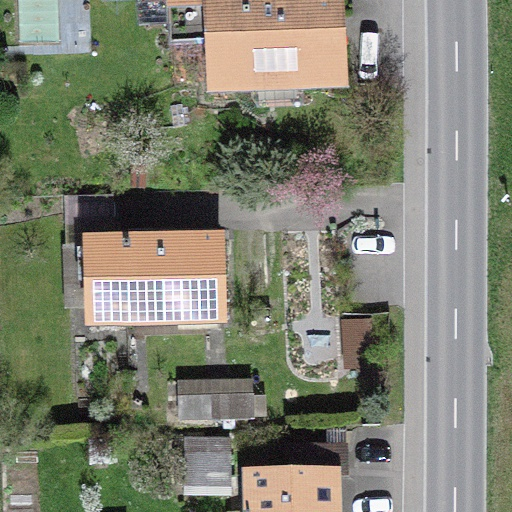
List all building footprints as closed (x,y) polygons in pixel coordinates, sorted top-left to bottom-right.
[(22,0),(24,49),(79,48),(77,0),(22,0)] [(334,0),(189,0),(193,92),(337,88),(334,0)] [(213,241),(76,243),(77,331),(214,329),(213,241)] [(181,378),(179,416),(255,418),(256,381),(181,378)] [(338,511),(338,478),(239,478),(239,511),(338,511)]
